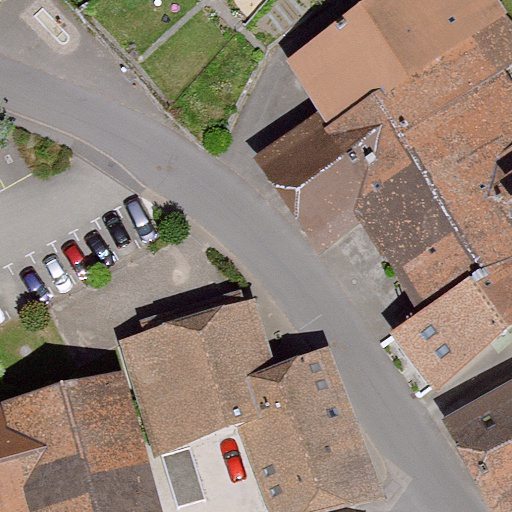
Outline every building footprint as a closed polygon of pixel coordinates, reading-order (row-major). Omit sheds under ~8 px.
[(323,121),(499,5),(495,0),(383,0),(290,64),(323,121)] [(469,287),(511,260),(511,213),(501,211),(511,158),(511,81),(503,70),(511,64),(511,22),(499,5),(323,121),(257,164),(326,264),(368,235),(421,318),(469,287)] [(511,213),(511,158),(501,211),(511,213)] [(511,260),(469,287),(511,335),(511,260)] [(440,397),(511,337),(511,335),(469,287),(421,318),(389,339),(440,397)] [(365,511),(392,504),(334,349),(279,369),(261,302),(125,339),(157,456),(241,433),(270,511),(365,511)] [(0,511),(165,511),(152,455),(150,455),(129,373),(0,405),(0,511)] [(490,511),(511,511),(511,386),(444,421),(490,511)]
